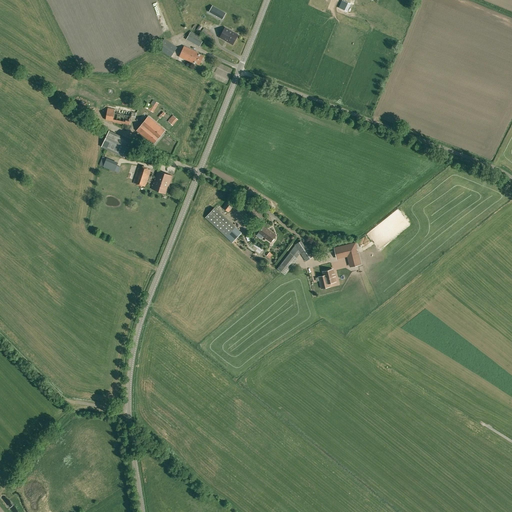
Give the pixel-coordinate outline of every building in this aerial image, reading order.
[(345,10),(348,3),(342,1),(339,8),(345,10)] [(183,12),(188,26),(197,22),(193,13),(191,14),(188,4),(170,11),(172,16),(183,12)] [(212,13),(219,17),(223,12),(217,8),(215,7),(213,11),(212,13)] [(173,24),(176,31),(186,26),(182,19),(177,21),(178,22),(173,24)] [(222,33),(235,40),(238,35),(229,30),(231,27),(226,25),(225,28),(225,27),(222,33)] [(204,28),(200,33),(209,40),(211,42),(214,39),(211,37),(213,35),(204,28)] [(204,39),(191,31),(186,39),(200,47),(204,39)] [(235,40),(222,33),(219,38),(232,45),(235,40)] [(177,48),(164,39),(158,48),(171,57),(177,48)] [(199,65),(203,56),(198,53),(198,52),(184,46),(179,57),(191,62),(192,61),(199,65)] [(150,104),(146,102),(143,107),(147,109),(153,112),(159,103),(153,100),(150,104)] [(106,120),(111,120),(110,121),(113,121),(112,122),(130,125),(130,122),(131,123),(132,116),(136,117),(136,112),(132,112),(113,109),(108,108),(106,120)] [(173,126),(178,120),(173,115),(168,121),(173,126)] [(153,144),(165,130),(149,116),(137,130),(153,144)] [(109,130),(107,135),(101,146),(111,151),(122,156),(124,157),(132,141),(123,137),(109,130)] [(151,153),(142,148),(139,155),(148,159),(151,153)] [(118,162),(102,156),(99,165),(103,166),(103,167),(115,171),(119,173),(121,167),(117,165),(118,162)] [(148,168),(143,166),(143,167),(138,166),(132,182),(136,184),(136,185),(142,187),(142,186),(145,187),(151,170),(148,169),(148,168)] [(158,191),(164,173),(157,171),(151,189),(158,191)] [(172,176),(164,173),(158,191),(165,194),(168,186),(169,186),(172,176)] [(235,203),(230,199),(223,208),(229,212),(235,203)] [(241,232),(215,208),(205,217),(232,242),(241,232)] [(268,218),(252,208),(249,213),(265,223),(268,218)] [(263,226),(258,233),(271,242),(276,235),(269,230),(263,226)] [(306,261),(314,255),(307,244),(304,246),(301,241),(295,245),(300,253),(306,261)] [(351,266),(361,264),(358,252),(357,252),(356,249),(357,249),(356,243),(334,248),(337,258),(348,255),(351,266)] [(298,259),(296,257),(300,253),(295,245),(290,252),(277,268),(285,275),(298,259)] [(329,283),(336,281),(333,269),(322,272),(323,276),(318,277),(321,288),(330,286),(329,283)]
